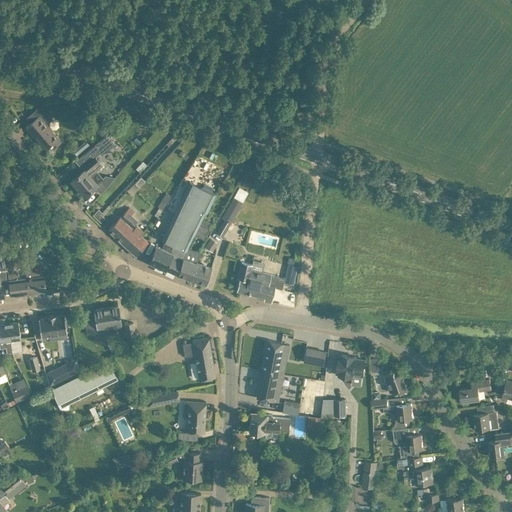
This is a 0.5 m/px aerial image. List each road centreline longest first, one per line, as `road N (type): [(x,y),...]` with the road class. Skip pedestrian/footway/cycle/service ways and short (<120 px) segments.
road 1 (tertiary): [(511,226),(0,43)]
road 2 (track): [(302,318),(323,67),(332,40),(365,0)]
road 3 (residential): [(414,356),(367,330),(302,318),(257,311),(225,322)]
road 4 (tertiary): [(221,511),(231,366),(225,322)]
road 5 (tertiary): [(124,268),(72,224),(0,127)]
road 6 (residential): [(506,495),(481,478),(414,356)]
road 7 (residential): [(0,308),(86,296),(124,268)]
